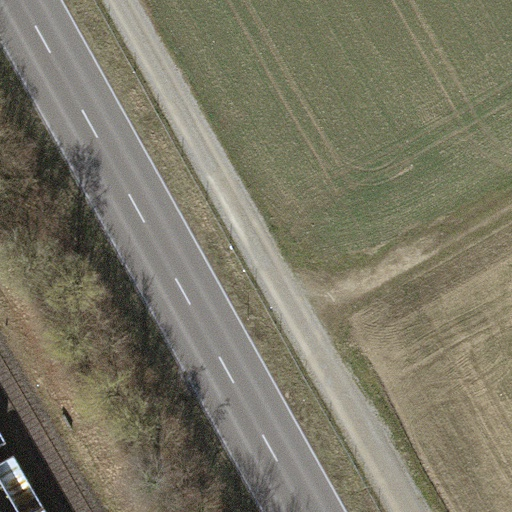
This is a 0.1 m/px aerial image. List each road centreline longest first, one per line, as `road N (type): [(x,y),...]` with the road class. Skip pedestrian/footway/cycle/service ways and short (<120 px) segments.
road 1 (secondary): [(21,0),(305,511)]
road 2 (track): [(126,0),(409,511)]
road 3 (track): [(306,325),(511,206)]
